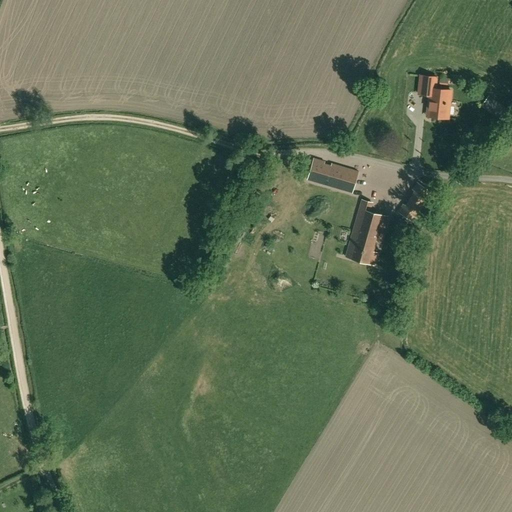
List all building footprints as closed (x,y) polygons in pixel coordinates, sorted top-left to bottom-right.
[(429,116),(448,119),(451,91),(435,89),(436,78),(421,76),(419,94),(429,95),(428,102),(430,103),(429,116)] [(489,95),(487,97),(481,106),(501,120),(504,117),(508,111),(509,109),(489,95)] [(308,180),(336,188),(352,192),(358,172),(332,164),(331,165),(324,163),(324,162),(314,159),(309,176),(308,180)] [(433,191),(418,182),(413,190),(415,191),(406,205),(404,204),(399,212),(414,221),(433,191)] [(362,200),(345,257),(374,265),(377,253),(371,251),(374,239),(380,241),(387,217),(370,212),(372,203),(362,200)]
